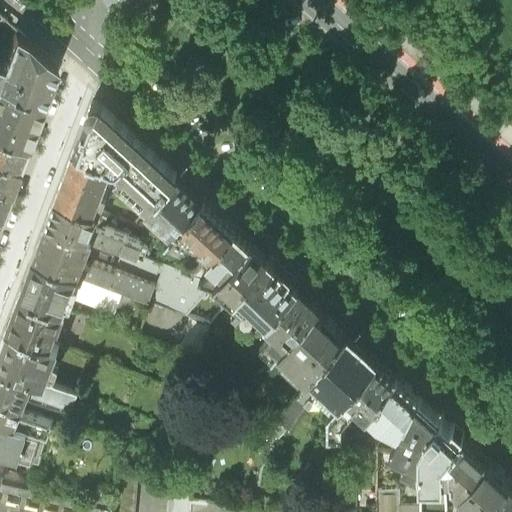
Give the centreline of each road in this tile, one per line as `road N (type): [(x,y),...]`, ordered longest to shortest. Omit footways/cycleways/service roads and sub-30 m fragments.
road 1 (primary): [(88,49),(511,434)]
road 2 (primary): [(511,170),(318,0)]
road 3 (residential): [(0,285),(80,68)]
